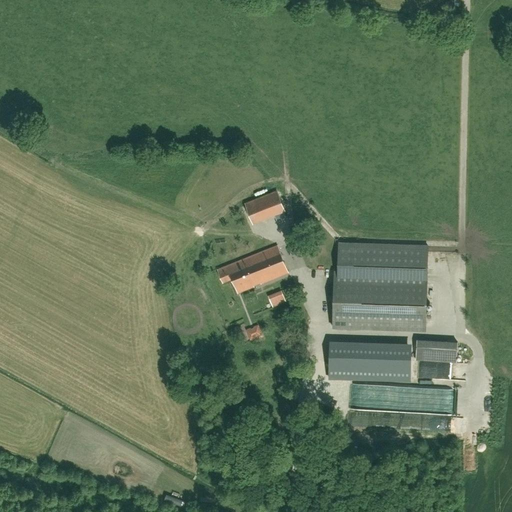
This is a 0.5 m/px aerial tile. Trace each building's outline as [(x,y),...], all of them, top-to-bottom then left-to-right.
[(277,191),(246,204),(254,223),(285,211),(277,191)] [(340,244),(339,272),(335,272),(333,328),(426,331),(428,246),(340,244)] [(278,246),(218,269),(223,283),(233,279),(238,292),(288,273),(278,246)] [(266,295),(271,306),(285,300),(280,289),(266,295)] [(246,329),(250,339),(261,334),(257,324),(246,329)] [(411,350),(331,348),(330,379),(410,381),(411,350)] [(384,391),(385,385),(352,383),(351,404),(360,404),(360,406),(373,406),(374,399),(373,399),(374,390),(384,391)]
